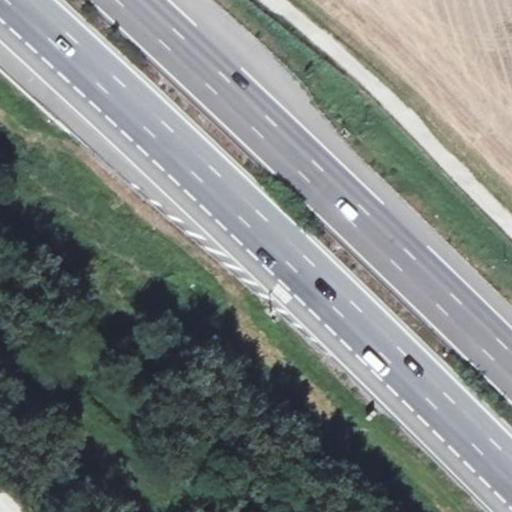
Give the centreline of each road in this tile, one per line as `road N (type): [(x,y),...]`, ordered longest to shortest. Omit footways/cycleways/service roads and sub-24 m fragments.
road 1 (motorway): [(19,0),(511,470)]
road 2 (motorway): [(511,347),(149,0)]
road 3 (track): [(273,0),(511,214)]
